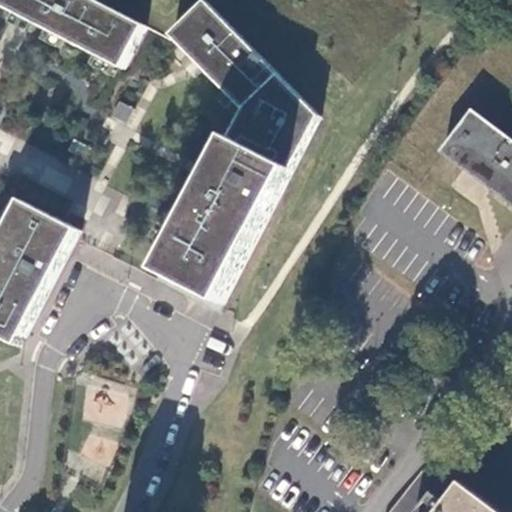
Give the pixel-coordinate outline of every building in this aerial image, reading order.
[(0,0),(0,4),(124,70),(146,28),(92,0),(0,0)] [(322,118),(207,2),(191,19),(197,26),(180,43),(246,111),(158,281),(221,313),(322,118)] [(197,26),(191,19),(173,36),(180,43),(197,26)] [(447,156),(511,205),(511,139),(479,114),(447,156)] [(0,248),(0,325),(26,339),(79,239),(82,232),(25,202),(0,248)] [(26,339),(0,325),(0,336),(21,348),(26,339)] [(501,511),(466,486),(450,507),(446,511),(423,511),(405,498),(395,511),(501,511)] [(446,511),(450,507),(437,498),(426,511),(446,511)]
